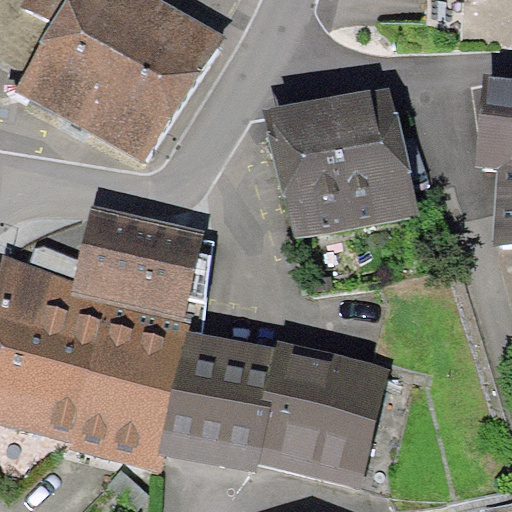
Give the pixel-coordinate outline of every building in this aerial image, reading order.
[(145,163),(224,35),(163,0),(70,0),(15,89),(145,163)] [(61,0),(25,0),(23,6),(50,18),(61,0)] [(511,76),(484,75),(477,166),(499,168),(500,155),(511,155),(511,76)] [(419,215),(392,86),(373,90),(372,87),(264,109),(292,241),(419,215)] [(511,155),(500,155),(499,168),(494,242),(511,243),(511,155)] [(75,281),(71,291),(184,317),(204,231),(91,205),(75,281)] [(71,450),(163,472),(166,454),(158,453),(190,330),(193,319),(184,317),(71,291),(75,281),(4,254),(0,268),(0,423),(72,441),(71,450)] [(276,348),(190,330),(158,453),(166,454),(256,472),(258,464),(361,491),(390,368),(278,340),(276,348)] [(487,511),(511,511),(511,503),(487,509),(487,511)]
